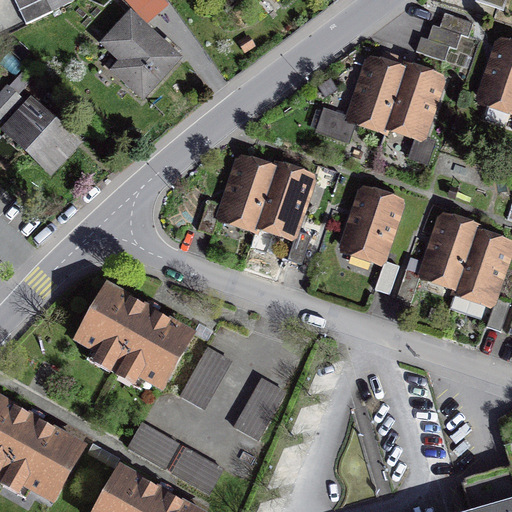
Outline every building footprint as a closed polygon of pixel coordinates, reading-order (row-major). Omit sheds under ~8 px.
[(14,0),(19,11),(43,0),(14,0)] [(53,12),(47,0),(43,0),(19,11),(26,25),(53,12)] [(135,0),(144,9),(154,0),(135,0)] [(445,14),(440,29),(461,36),(468,39),(473,24),(445,14)] [(179,59),(131,15),(103,45),(131,70),(123,79),(143,98),(179,59)] [(433,26),(428,41),(449,48),(456,50),(461,36),(440,29),(433,26)] [(421,38),(416,52),(444,62),(449,48),(428,41),(421,38)] [(511,109),(511,51),(502,48),(484,100),(511,109)] [(388,125),(404,77),(397,75),(401,62),(384,56),(380,69),(372,67),(353,122),(325,113),(319,132),(347,142),(355,119),(386,130),(388,125)] [(404,77),(388,125),(420,136),(437,84),(405,73),(404,77)] [(21,102),(7,89),(0,97),(0,118),(4,122),(21,102)] [(7,131),(51,172),(75,145),(32,105),(7,131)] [(257,229),(258,224),(274,176),(242,166),(225,218),(257,229)] [(276,172),(274,176),(258,224),(290,235),(308,182),(276,172)] [(397,208),(365,196),(347,248),(380,260),(397,208)] [(208,203),(198,231),(212,236),(222,208),(208,203)] [(458,286),(475,239),(476,234),(445,223),(427,275),(458,286)] [(297,233),(287,261),(302,265),(311,237),(297,233)] [(475,239),(458,286),(457,291),(489,302),(507,250),(475,239)] [(389,295),(399,267),(385,262),(375,290),(389,295)] [(421,275),(407,270),(397,298),(411,303),(421,275)] [(77,341),(162,389),(192,337),(107,289),(77,341)] [(501,333),(510,304),(496,300),(486,328),(501,333)] [(230,362),(208,349),(181,397),(202,410),(230,362)] [(286,394),(262,380),(234,428),(258,442),(286,394)] [(0,471),(53,502),(83,449),(0,402),(0,471)] [(224,471),(142,424),(128,449),(209,496),(224,471)] [(192,511),(120,471),(96,511),(192,511)] [(511,511),(511,501),(474,511),(511,511)]
